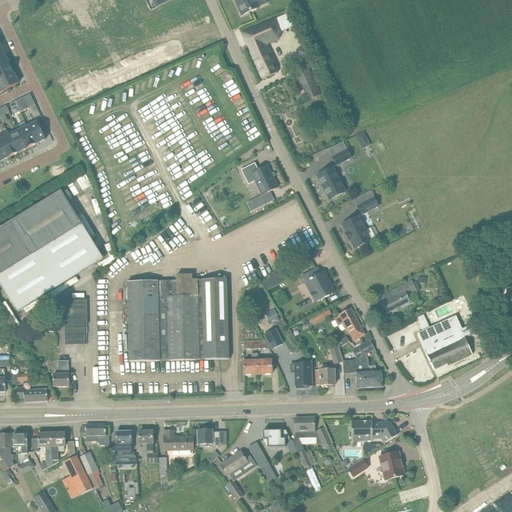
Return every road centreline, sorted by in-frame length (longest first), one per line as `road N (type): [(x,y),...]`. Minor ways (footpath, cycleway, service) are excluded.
road 1 (unclassified): [(411,402),(350,295),(209,0)]
road 2 (tertiary): [(0,416),(411,402)]
road 3 (residential): [(0,11),(63,146),(0,178)]
